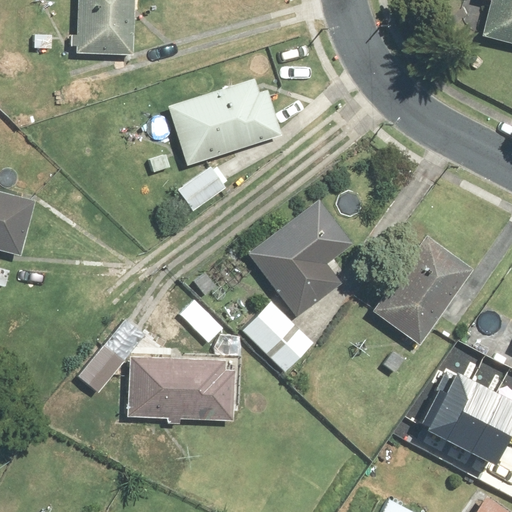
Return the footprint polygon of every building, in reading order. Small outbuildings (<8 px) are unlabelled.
[(61,30),(69,31),(68,54),(127,56),(128,0),(70,0),(69,15),(62,15),(61,30)] [(511,49),(511,0),(479,0),(482,1),(473,39),(511,49)] [(29,31),(28,51),(50,53),(52,33),(29,31)] [(246,80),(160,109),(181,171),(277,139),(261,92),(251,96),(246,80)] [(170,192),(187,215),(222,191),(205,167),(170,192)] [(0,255),(14,260),(30,205),(0,196),(0,255)] [(311,201),(239,256),(288,321),(336,285),(322,267),(347,248),(311,201)] [(363,316),(413,351),(469,272),(419,237),(363,316)] [(9,269),(0,268),(0,291),(6,292),(9,269)] [(265,301),(235,331),(280,377),(310,346),(265,301)] [(123,358),(120,420),(227,425),(230,363),(123,358)] [(511,400),(456,371),(427,427),(497,464),(511,435),(511,400)] [(409,511),(385,499),(377,511),(409,511)] [(495,511),(478,500),(469,511),(495,511)]
